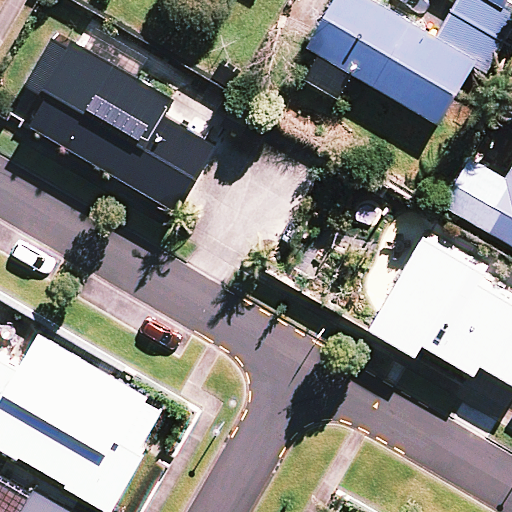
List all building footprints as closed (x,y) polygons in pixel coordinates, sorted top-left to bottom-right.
[(341,96),(357,67),(446,118),(477,62),(486,67),(511,21),(511,0),(459,0),(442,31),(386,0),(337,0),(314,42),(316,44),(300,72),(341,96)] [(177,93),(65,28),(39,72),(57,83),(36,119),(181,204),(219,138),(169,108),(177,93)] [(511,171),(511,174),(475,153),(449,199),(511,236),(511,171)] [(511,274),(411,216),(387,257),(407,269),(376,321),(421,347),(428,335),(479,365),(485,354),(511,369),(511,274)] [(39,335),(0,312),(0,437),(114,505),(175,403),(45,326),(39,335)] [(90,511),(0,463),(0,511),(90,511)]
